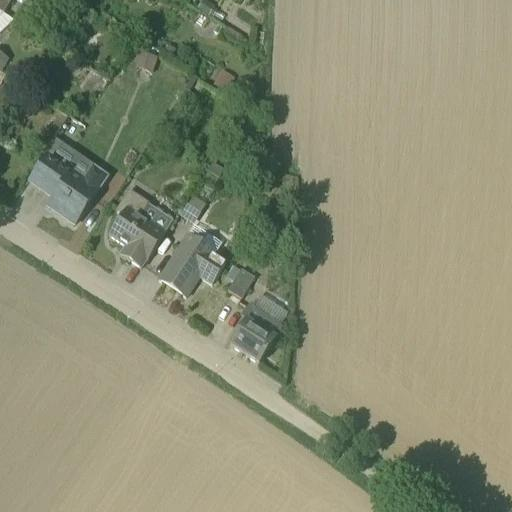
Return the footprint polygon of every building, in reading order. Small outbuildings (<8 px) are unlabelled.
[(0,0),(0,14),(3,17),(12,2),(12,0),(0,0)] [(203,1),(198,11),(209,18),(210,17),(213,18),(217,12),(214,10),(215,8),(203,1)] [(87,29),(97,18),(84,7),(74,18),(87,29)] [(152,76),(158,60),(140,54),(134,70),(136,70),(152,76)] [(0,74),(1,75),(8,63),(0,58),(0,74)] [(225,94),(231,84),(221,78),(215,88),(225,94)] [(198,100),(189,93),(185,91),(176,104),(190,112),(198,100)] [(86,131),(70,121),(26,188),(55,207),(49,215),(78,234),(111,182),(109,173),(97,165),(89,167),(75,157),(73,150),(86,131)] [(213,165),(208,173),(220,180),(225,172),(213,165)] [(262,178),(261,189),(270,189),(270,179),(262,178)] [(147,262),(149,264),(166,237),(141,220),(150,206),(130,193),(117,213),(125,218),(111,239),(127,249),(121,258),(142,271),(147,262)] [(193,199),(180,219),(194,228),(207,208),(193,199)] [(227,265),(216,258),(222,249),(192,231),(160,282),(187,300),(201,279),(214,287),(227,265)] [(241,274),(228,296),(241,305),(255,282),(241,274)] [(254,310),(250,307),(242,319),(247,323),(231,348),(259,367),(284,330),(281,328),(287,319),(260,301),(254,310)]
